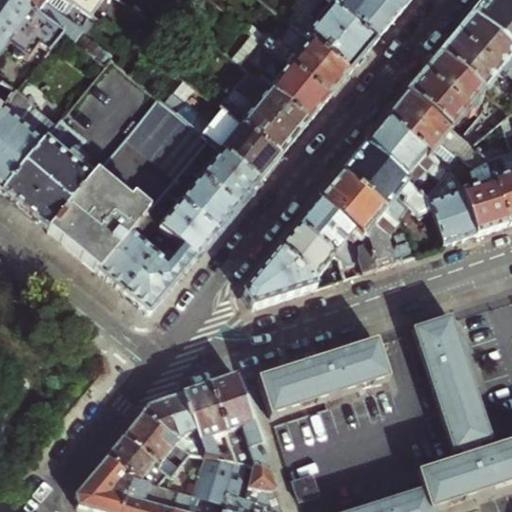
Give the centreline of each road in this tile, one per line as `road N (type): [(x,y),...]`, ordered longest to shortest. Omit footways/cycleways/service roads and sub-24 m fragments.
road 1 (residential): [(450,0),(149,363)]
road 2 (residential): [(149,363),(237,349),(511,256)]
road 3 (residential): [(149,363),(0,240)]
road 4 (residential): [(32,511),(149,363)]
